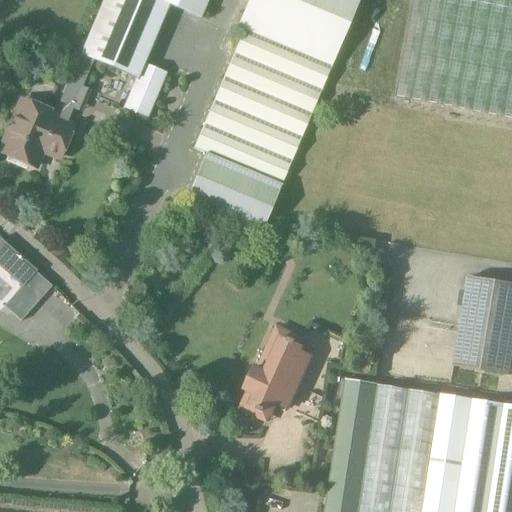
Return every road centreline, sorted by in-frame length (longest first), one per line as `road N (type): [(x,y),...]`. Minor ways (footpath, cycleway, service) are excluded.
road 1 (unclassified): [(199,511),(190,445),(160,375),(0,221)]
road 2 (unknown): [(197,494),(162,484),(126,449),(47,337),(0,301)]
